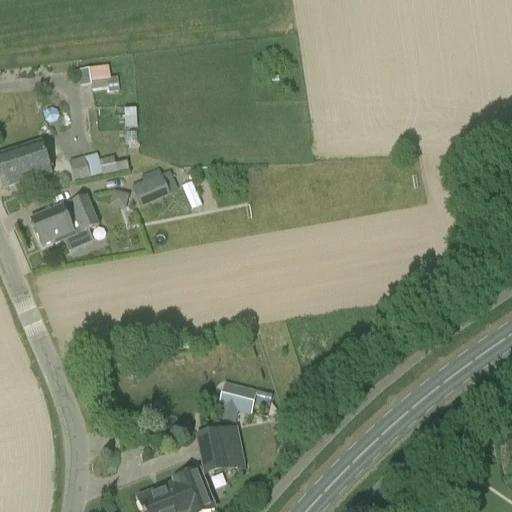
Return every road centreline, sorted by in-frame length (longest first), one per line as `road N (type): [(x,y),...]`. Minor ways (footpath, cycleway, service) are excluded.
road 1 (unclassified): [(70,511),(72,426),(0,248)]
road 2 (secondary): [(305,511),(405,413),(511,335)]
